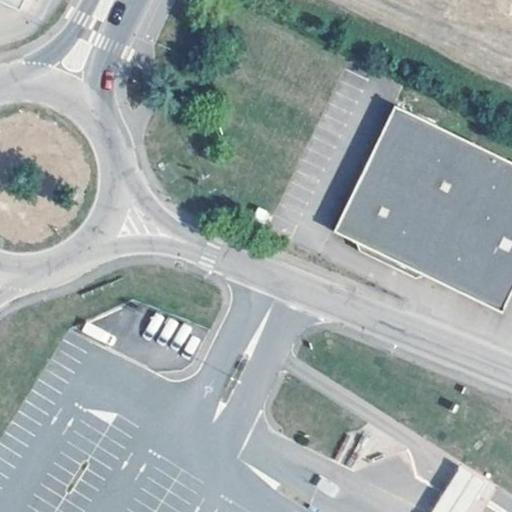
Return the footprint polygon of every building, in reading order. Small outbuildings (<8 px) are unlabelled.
[(21,0),(0,0),(0,1),(17,10),(21,0)] [(511,306),(511,164),(400,111),(338,235),(361,246),(398,264),(430,279),(507,316),(511,306)] [(364,256),(420,283),(430,279),(398,264),(361,246),(364,256)] [(470,511),(484,490),(458,473),(433,511),(470,511)] [(331,502),(316,494),(312,503),(327,511),(331,502)]
